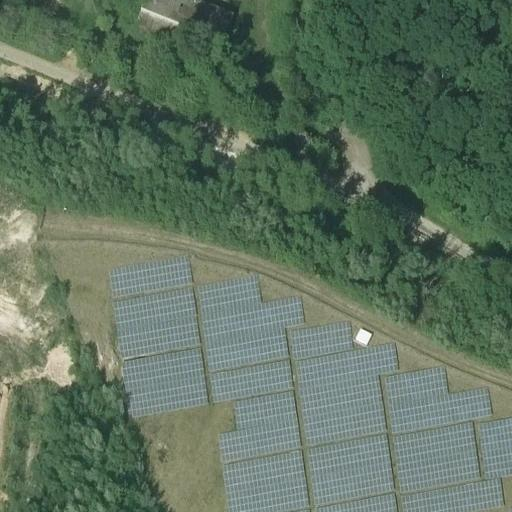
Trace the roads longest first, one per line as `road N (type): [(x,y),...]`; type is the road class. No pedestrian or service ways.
road 1 (track): [(372,226),(323,133),(314,0)]
road 2 (track): [(323,133),(292,125),(262,104),(247,66),(257,0)]
